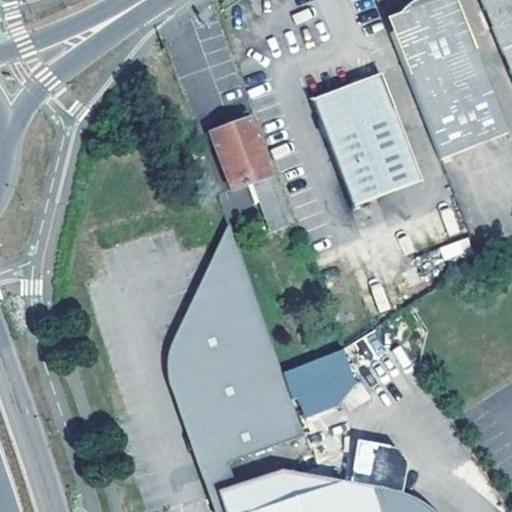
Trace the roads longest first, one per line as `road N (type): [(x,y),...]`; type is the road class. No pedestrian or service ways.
road 1 (secondary): [(0,130),(48,78),(150,0)]
road 2 (primary): [(52,511),(0,351)]
road 3 (secondary): [(133,0),(0,54)]
